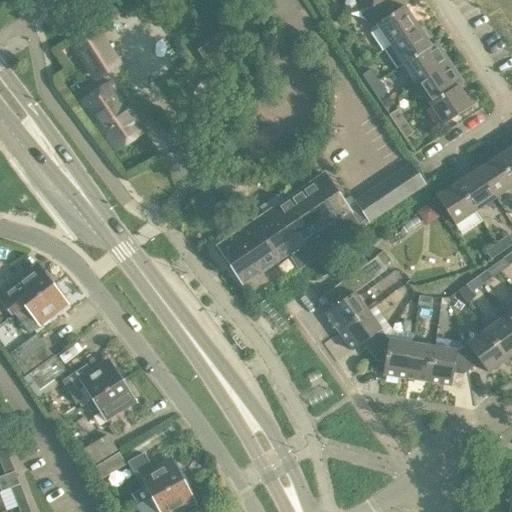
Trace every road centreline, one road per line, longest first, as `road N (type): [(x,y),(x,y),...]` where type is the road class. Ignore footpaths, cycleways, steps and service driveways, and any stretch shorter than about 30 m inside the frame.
road 1 (secondary): [(296,511),(275,464),(214,373),(0,88)]
road 2 (residential): [(0,227),(46,240),(81,269),(256,511)]
road 3 (residential): [(410,483),(306,316)]
road 4 (residential): [(263,0),(227,105),(179,172)]
road 5 (residential): [(89,511),(0,366)]
road 6 (residential): [(436,0),(511,107)]
road 7 (residential): [(511,409),(410,483)]
